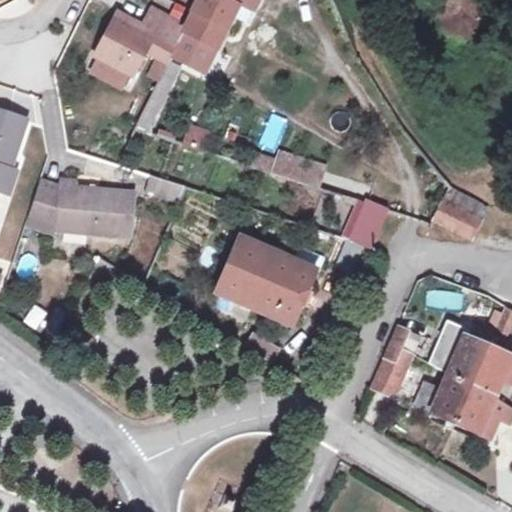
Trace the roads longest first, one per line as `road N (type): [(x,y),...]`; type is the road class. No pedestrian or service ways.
road 1 (residential): [(511,289),(415,245),(327,430)]
road 2 (residential): [(137,461),(210,419),(281,404),(327,430)]
road 3 (residential): [(0,358),(137,461)]
road 4 (residential): [(327,430),(439,511)]
